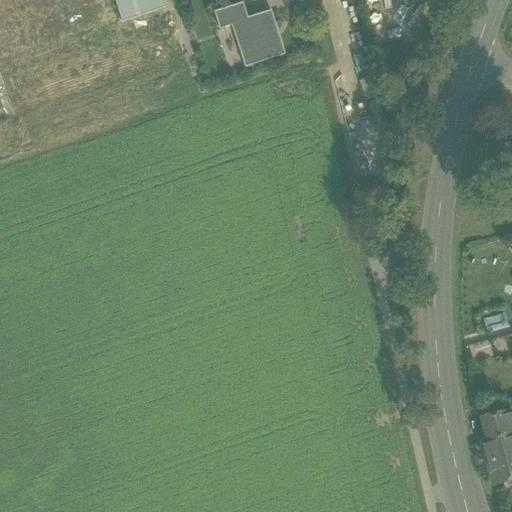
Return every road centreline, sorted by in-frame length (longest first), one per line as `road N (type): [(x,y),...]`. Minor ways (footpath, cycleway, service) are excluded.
road 1 (tertiary): [(471,63),(444,170),(433,285),(439,394),(466,511)]
road 2 (residential): [(324,0),(364,159)]
